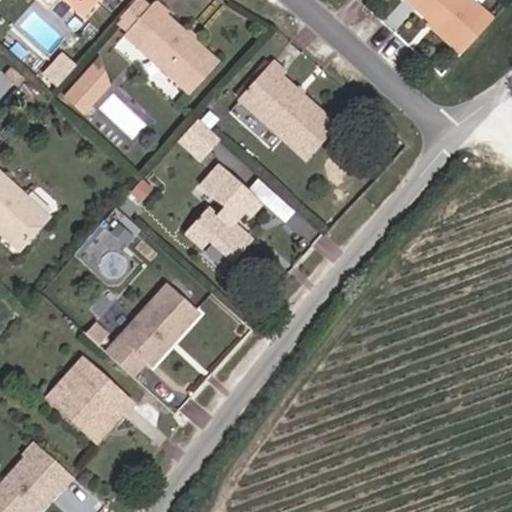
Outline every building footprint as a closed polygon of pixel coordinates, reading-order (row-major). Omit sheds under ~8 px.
[(63,0),(87,21),(105,0),(63,0)] [(129,33),(151,9),(140,0),(138,0),(118,23),(129,33)] [(436,27),(432,31),(456,52),(487,17),(467,0),(406,0),(430,21),(436,27)] [(186,33),(155,5),(151,9),(129,33),(126,36),(190,94),(218,63),(195,42),(186,33)] [(191,27),(186,33),(195,42),(200,37),(191,27)] [(65,87),(80,62),(61,50),(46,75),(65,87)] [(66,97),(90,115),(117,77),(93,59),(66,97)] [(336,128),(280,77),(285,72),(274,62),(239,101),(306,161),(336,128)] [(203,155),(216,141),(197,123),(184,137),(203,155)] [(0,228),(22,250),(54,216),(0,169),(0,228)] [(204,255),(211,247),(235,269),(256,245),(237,228),(244,219),(250,224),(263,208),(233,181),(213,203),(226,215),(218,224),(207,214),(186,239),(204,255)] [(152,366),(201,313),(167,284),(106,351),(136,378),(148,362),(152,366)] [(103,342),(110,327),(96,320),(89,335),(103,342)] [(82,361),(53,391),(71,407),(63,417),(93,444),(130,406),(82,361)] [(44,401),(63,417),(71,407),(53,391),(44,401)] [(0,481),(0,511),(22,511),(30,504),(38,510),(70,475),(34,442),(0,481)] [(57,506),(67,511),(88,511),(97,499),(72,482),(57,506)]
